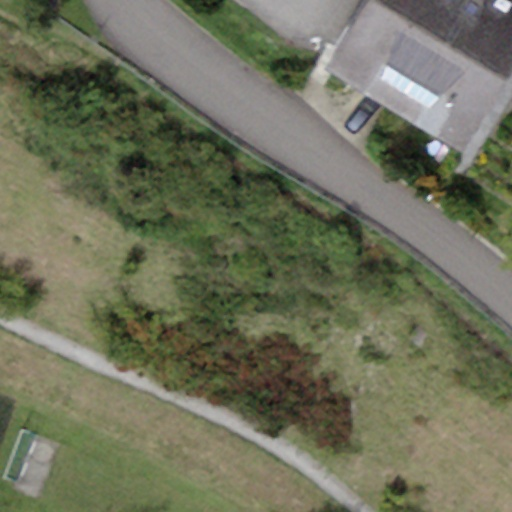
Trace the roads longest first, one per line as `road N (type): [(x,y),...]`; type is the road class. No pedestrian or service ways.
road 1 (residential): [(121,0),(146,31),(511,287)]
road 2 (track): [(0,317),(283,445),(360,511)]
